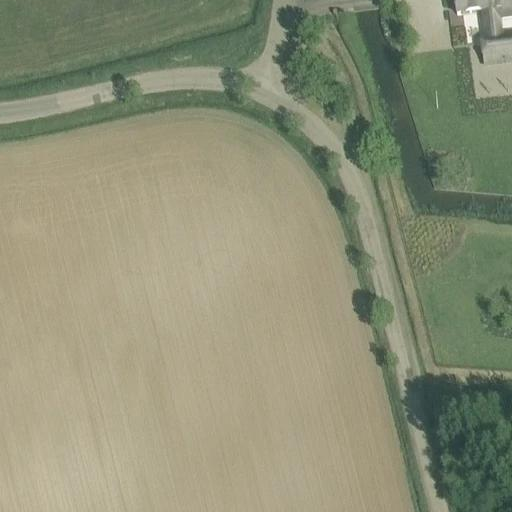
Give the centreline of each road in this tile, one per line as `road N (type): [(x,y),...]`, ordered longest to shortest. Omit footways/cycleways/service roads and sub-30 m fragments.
road 1 (unclassified): [(439,511),(375,256),(341,168),(311,123),(260,87)]
road 2 (unclassified): [(260,87),(159,83),(0,117)]
